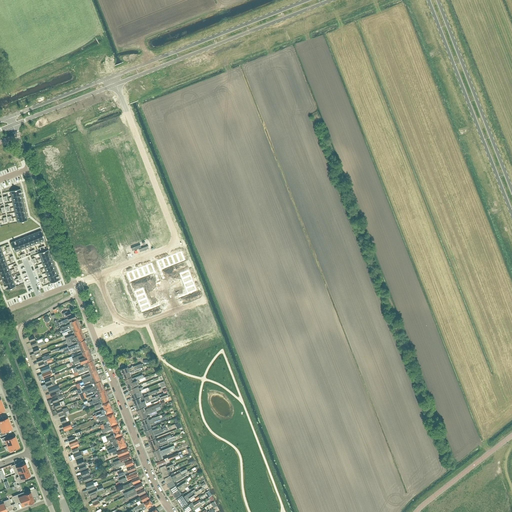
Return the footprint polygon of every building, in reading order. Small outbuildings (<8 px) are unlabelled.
[(14,190),(10,191),(11,197),(22,195),(20,188),(16,189),(14,190)] [(41,230),(36,232),(39,242),(44,240),(43,236),(42,234),(42,235),(41,230)] [(36,232),(31,234),(35,244),(39,242),(36,232)] [(31,234),(26,236),(30,246),(35,244),(31,234)] [(26,236),(21,238),(25,248),(30,246),(26,236)] [(21,238),(17,240),(21,250),(25,248),(21,238)] [(17,240),(10,242),(12,246),(13,248),(14,252),(21,250),(17,240)] [(48,249),(38,253),(40,258),(50,254),(48,249)] [(181,251),(176,253),(179,262),(184,260),(181,251)] [(176,253),(171,255),(175,264),(179,262),(176,253)] [(50,254),(40,258),(42,263),(52,259),(50,254)] [(171,255),(166,257),(170,266),(175,264),(171,255)] [(166,257),(162,259),(165,268),(170,266),(166,257)] [(52,259),(42,263),(44,267),(54,264),(52,259)] [(162,259),(157,261),(160,270),(165,268),(162,259)] [(151,263),(146,265),(150,274),(154,272),(151,263)] [(54,264),(44,267),(46,272),(56,268),(54,264)] [(146,265),(141,267),(145,275),(150,274),(146,265)] [(141,267),(137,269),(140,277),(145,275),(141,267)] [(56,268),(46,272),(48,277),(57,273),(56,268)] [(137,269),(132,271),(135,279),(140,277),(137,269)] [(9,270),(0,273),(0,275),(1,279),(11,275),(9,270)] [(189,270),(180,274),(182,279),(191,275),(189,270)] [(132,271),(127,273),(130,281),(135,279),(132,271)] [(57,273),(48,277),(50,283),(60,279),(57,273)] [(11,275),(1,279),(3,283),(13,280),(11,275)] [(191,275),(182,279),(184,284),(192,280),(191,275)] [(13,280),(3,283),(6,290),(15,286),(13,280)] [(192,280),(184,284),(185,288),(194,285),(192,280)] [(194,285),(185,288),(187,293),(196,290),(194,285)] [(143,288),(134,292),(136,297),(145,293),(143,288)] [(145,293),(136,297),(138,301),(147,298),(145,293)] [(147,298),(138,301),(140,306),(149,303),(147,298)] [(149,303),(140,306),(142,311),(151,308),(149,303)] [(68,318),(62,321),(58,322),(57,319),(54,320),(56,326),(63,324),(77,318),(74,313),(71,314),(70,311),(65,313),(67,316),(68,316),(68,318)] [(189,320),(157,332),(160,340),(169,336),(172,346),(208,332),(202,315),(192,319),(193,321),(190,322),(189,320)] [(61,328),(62,330),(79,324),(77,319),(70,322),(71,324),(69,325),(61,328)] [(73,328),(74,331),(81,329),(79,324),(62,330),(63,333),(70,330),(70,329),(73,328)] [(65,338),(66,340),(83,334),(81,329),(74,331),(75,334),(73,335),(72,335),(65,338)] [(83,334),(66,340),(67,342),(73,340),(77,339),(78,341),(85,339),(83,334)] [(69,351),(73,350),(87,344),(85,339),(78,342),(79,343),(68,348),(69,351)] [(72,361),(91,354),(89,349),(82,352),(82,353),(71,358),(72,361)] [(93,359),(91,354),(72,361),(71,362),(72,365),(80,362),(81,363),(93,359)] [(78,371),(81,370),(95,364),(93,360),(83,364),(84,366),(77,369),(78,371)] [(120,369),(122,374),(142,366),(141,363),(136,365),(133,366),(133,365),(132,366),(131,367),(130,367),(131,368),(128,369),(127,366),(120,369)] [(89,369),(90,372),(97,369),(95,364),(81,370),(78,371),(79,373),(89,369)] [(142,366),(122,374),(124,378),(131,376),(130,373),(135,371),(138,370),(137,368),(143,366),(142,366)] [(82,379),(83,381),(84,380),(99,375),(97,369),(90,372),(91,375),(82,379)] [(125,379),(126,384),(144,377),(142,374),(132,378),(131,377),(125,379)] [(94,382),(101,379),(99,375),(84,380),(83,381),(77,383),(77,385),(85,383),(90,381),(91,383),(94,382)] [(144,377),(126,384),(128,389),(135,386),(135,385),(138,384),(138,382),(146,379),(145,377),(144,377)] [(85,392),(103,385),(101,380),(94,383),(95,385),(92,386),(82,390),(83,393),(85,392)] [(95,393),(105,389),(103,385),(85,392),(86,394),(94,391),(95,393)] [(129,389),(130,394),(143,389),(142,387),(139,388),(138,386),(129,389)] [(130,394),(132,399),(143,395),(142,392),(144,392),(149,390),(148,387),(143,389),(130,394)] [(92,398),(93,400),(107,395),(105,390),(98,393),(99,396),(96,397),(96,396),(92,398)] [(107,395),(93,400),(94,403),(98,401),(98,403),(102,402),(109,400),(107,395)] [(133,400),(134,404),(149,398),(148,396),(144,398),(143,396),(133,400)] [(149,398),(134,404),(136,409),(147,405),(146,403),(150,401),(156,399),(155,396),(149,398)] [(103,409),(111,406),(109,400),(102,403),(104,408),(103,408),(103,409)] [(137,410),(138,415),(156,408),(155,405),(146,409),(145,410),(144,407),(137,410)] [(106,413),(106,414),(113,411),(111,406),(103,409),(101,410),(102,413),(96,415),(97,418),(99,417),(104,415),(105,415),(104,414),(106,413)] [(156,408),(138,415),(140,419),(147,417),(146,414),(149,413),(157,410),(156,408)] [(108,421),(116,417),(114,412),(107,415),(105,416),(104,415),(99,417),(100,420),(108,417),(108,419),(107,420),(108,421)] [(141,420),(142,425),(160,418),(159,415),(156,416),(152,418),(152,419),(149,420),(148,417),(141,420)] [(0,426),(10,423),(10,422),(9,423),(7,417),(1,420),(0,418),(0,426)] [(109,425),(110,426),(118,423),(116,417),(108,421),(108,422),(109,421),(110,423),(104,426),(105,428),(109,427),(108,426),(109,425)] [(160,418),(142,425),(144,430),(151,427),(150,424),(153,423),(154,424),(158,422),(158,421),(161,420),(160,418)] [(10,423),(0,426),(0,427),(2,432),(0,432),(0,435),(0,436),(6,434),(5,431),(12,428),(10,423)] [(112,429),(113,432),(120,429),(118,424),(111,426),(111,427),(110,427),(109,427),(105,428),(102,430),(103,433),(112,429)] [(145,430),(147,435),(162,429),(161,427),(153,430),(152,428),(145,430)] [(107,441),(109,440),(113,439),(113,438),(122,434),(120,429),(113,432),(114,435),(107,438),(107,441)] [(162,429),(147,435),(148,440),(155,437),(154,435),(164,431),(163,429),(162,429)] [(125,441),(123,435),(113,439),(109,440),(110,443),(113,442),(114,445),(118,443),(125,441)] [(7,445),(17,441),(15,436),(8,439),(7,436),(1,438),(2,441),(5,440),(7,445)] [(149,441),(151,445),(167,439),(166,437),(164,438),(161,439),(159,440),(157,441),(156,438),(149,441)] [(77,439),(69,442),(72,448),(79,445),(77,439)] [(167,439),(151,445),(152,450),(159,447),(158,445),(161,444),(163,443),(165,442),(168,441),(167,439)] [(17,441),(7,445),(9,451),(14,449),(14,450),(15,449),(19,447),(17,442),(17,441)] [(127,446),(125,441),(118,443),(118,444),(114,445),(115,448),(111,450),(112,452),(120,449),(127,446)] [(119,456),(129,452),(127,447),(120,450),(120,449),(112,452),(113,455),(118,453),(119,456)] [(153,451),(155,456),(171,449),(170,447),(161,451),(160,448),(153,451)] [(171,449),(155,456),(156,460),(163,458),(162,455),(172,451),(171,449)] [(180,457),(183,455),(181,451),(157,461),(159,466),(167,463),(166,460),(169,459),(179,455),(180,457)] [(132,458),(129,452),(119,456),(120,459),(113,462),(115,465),(116,464),(125,461),(125,460),(132,458)] [(134,464),(132,458),(125,461),(116,464),(117,467),(122,465),(123,468),(122,468),(125,467),(127,467),(134,464)] [(18,463),(11,465),(15,474),(17,473),(28,469),(25,463),(19,466),(18,463)] [(136,469),(134,464),(127,467),(128,470),(122,472),(118,474),(119,476),(123,475),(128,473),(136,469)] [(159,467),(161,472),(174,466),(173,464),(167,466),(166,464),(159,467)] [(174,466),(161,472),(163,477),(170,474),(169,472),(175,469),(174,466)] [(18,476),(16,477),(18,483),(24,481),(23,478),(30,475),(28,469),(17,473),(18,476)] [(121,482),(139,475),(136,470),(129,473),(130,475),(120,479),(121,482)] [(164,478),(166,483),(181,475),(180,472),(171,477),(170,475),(164,478)] [(181,475),(166,483),(169,488),(175,484),(174,482),(183,477),(186,476),(184,473),(181,475)] [(139,475),(129,479),(130,480),(132,479),(133,481),(128,483),(123,486),(124,488),(130,486),(133,485),(132,484),(141,481),(139,475)] [(176,485),(170,489),(173,493),(187,483),(186,481),(177,487),(176,485)] [(128,495),(137,490),(144,487),(141,482),(134,485),(135,487),(126,492),(128,495)] [(173,493),(176,498),(182,494),(180,491),(184,488),(189,486),(187,483),(173,493)] [(137,490),(128,495),(129,497),(138,493),(139,495),(146,492),(144,487),(137,490)] [(24,493),(28,504),(34,501),(32,496),(34,495),(34,496),(37,495),(35,489),(24,493)] [(24,492),(12,496),(15,503),(19,502),(18,501),(20,501),(22,506),(28,504),(24,493),(24,492)] [(176,499),(179,503),(193,494),(191,492),(184,496),(182,494),(176,499)] [(129,502),(131,505),(142,499),(143,502),(150,498),(147,493),(139,497),(135,499),(129,502)] [(179,503),(182,507),(188,503),(187,501),(195,496),(193,493),(193,494),(179,503)] [(8,499),(0,502),(0,511),(6,511),(7,511),(5,506),(7,506),(11,505),(8,499)] [(136,506),(138,509),(145,505),(147,508),(153,504),(150,499),(142,503),(136,506)] [(193,504),(190,506),(189,504),(183,508),(185,511),(186,511),(197,505),(201,503),(199,500),(193,504)]
